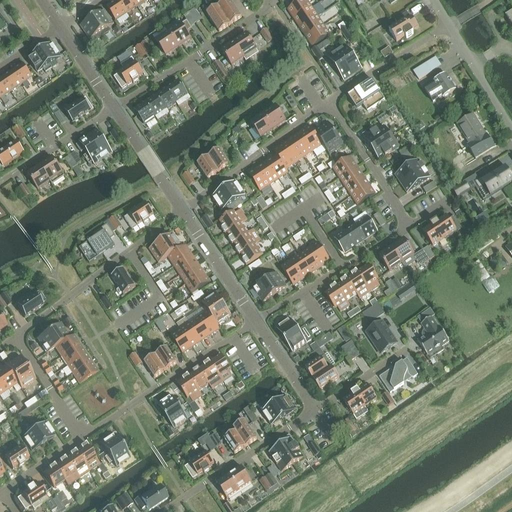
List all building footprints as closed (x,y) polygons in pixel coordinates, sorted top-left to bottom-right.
[(137,7),(132,0),(118,0),(118,1),(127,14),(137,7)] [(242,19),(229,0),(228,0),(218,7),(230,26),(242,19)] [(294,21),(312,8),(306,0),(304,0),(288,11),(294,21)] [(127,14),(118,1),(107,8),(116,21),(127,14)] [(398,4),(391,8),(395,15),(402,10),(398,4)] [(230,26),(218,7),(206,14),(216,29),(219,34),(230,26)] [(300,30),(318,17),(312,8),(294,21),(300,30)] [(194,10),(189,13),(196,24),(201,20),(194,10)] [(114,25),(104,11),(105,11),(104,11),(91,19),(101,34),(114,25)] [(189,13),(184,17),(187,21),(191,27),(196,24),(189,13)] [(306,38),(324,26),(318,17),(300,30),(306,38)] [(412,33),(419,28),(411,17),(389,32),(397,43),(405,37),(407,39),(414,35),(412,33)] [(101,34),(91,19),(79,28),(88,42),(101,34)] [(187,21),(168,34),(178,49),(191,41),(186,34),(192,29),(191,27),(187,21)] [(312,48),(330,36),(324,26),(306,38),(312,48)] [(122,31),(119,27),(114,30),(117,35),(122,31)] [(353,38),(346,28),(341,31),(348,42),(353,38)] [(273,40),(266,30),(261,34),(268,44),(273,40)] [(168,34),(156,42),(166,57),(178,49),(168,34)] [(257,51),(247,35),(234,44),(244,59),(246,62),(259,54),(257,51)] [(146,42),(141,46),(147,56),(153,53),(146,42)] [(62,58),(52,44),(40,52),(52,69),(50,66),(62,58)] [(244,59),(234,44),(222,52),(232,67),(244,59)] [(95,49),(92,45),(87,48),(90,53),(95,49)] [(141,46),(135,49),(142,60),(147,56),(141,46)] [(324,58),(317,47),(312,51),(319,61),(324,58)] [(362,71),(346,47),(337,53),(353,77),(362,71)] [(389,48),(381,54),(385,60),(393,54),(389,48)] [(52,69),(40,52),(28,60),(38,74),(43,70),(46,74),(52,69)] [(353,77),(337,53),(328,59),(344,83),(353,77)] [(144,76),(132,58),(121,66),(124,71),(114,78),(122,90),(132,83),(133,85),(139,81),(138,79),(144,76)] [(228,77),(218,62),(213,65),(223,81),(228,77)] [(419,81),(432,72),(427,64),(414,73),(419,81)] [(32,78),(23,65),(12,72),(21,86),(32,78)] [(21,86),(12,72),(1,79),(11,93),(21,86)] [(434,84),(424,90),(433,104),(442,98),(443,99),(456,91),(455,90),(456,87),(454,84),(451,84),(446,75),(433,83),(434,84)] [(44,84),(40,78),(35,82),(38,87),(44,84)] [(0,99),(11,93),(1,79),(0,79),(0,99)] [(385,101),(381,95),(381,94),(373,81),(348,98),(357,110),(363,106),(368,113),(385,101)] [(190,100),(178,82),(167,89),(177,104),(177,105),(179,108),(190,100)] [(177,104),(167,89),(157,96),(167,111),(177,105),(177,104)] [(167,111),(157,96),(146,103),(156,118),(156,119),(158,122),(169,114),(167,111)] [(298,106),(291,96),(285,100),(292,110),(298,106)] [(85,117),(94,110),(86,98),(65,112),(73,124),(80,120),(85,117)] [(156,118),(146,103),(135,110),(145,126),(156,119),(156,118)] [(199,108),(196,104),(190,107),(193,112),(199,108)] [(276,107),(263,116),(273,131),(286,123),(276,107)] [(394,108),(387,113),(389,117),(397,112),(394,108)] [(66,122),(60,112),(54,116),(61,126),(66,122)] [(387,113),(376,119),(377,120),(380,125),(390,118),(389,117),(387,113)] [(254,129),(249,132),(256,142),(261,139),(273,131),(263,116),(251,124),(254,129)] [(486,137),(473,116),(458,126),(471,147),(486,137)] [(324,122),(321,117),(316,121),(319,126),(324,122)] [(335,134),(328,123),(314,133),(321,143),(335,134)] [(26,137),(23,132),(19,127),(14,131),(21,141),(26,137)] [(322,146),(321,143),(314,133),(310,127),(300,134),(313,152),(322,146)] [(372,151),(391,138),(384,127),(377,131),(370,135),(370,136),(364,140),(372,151)] [(113,154),(97,130),(88,136),(104,160),(113,154)] [(123,141),(116,130),(110,134),(117,145),(123,141)] [(154,138),(151,133),(146,137),(149,141),(154,138)] [(313,152),(300,134),(292,140),(304,158),(313,152)] [(344,147),(335,134),(321,143),(322,146),(330,157),(330,156),(344,147)] [(104,160),(88,136),(79,142),(87,155),(84,158),(89,165),(92,163),(95,166),(104,160)] [(242,147),(235,137),(230,141),(237,151),(242,147)] [(392,154),(399,149),(391,138),(372,151),(379,162),(385,158),(386,158),(392,154)] [(304,158),(292,140),(283,146),(295,164),(304,158)] [(0,170),(0,171),(22,157),(18,151),(21,149),(17,143),(14,145),(0,153),(0,170)] [(295,164),(283,146),(273,152),(276,156),(288,174),(286,170),(295,164)] [(410,147),(399,153),(403,159),(413,152),(410,147)] [(230,166),(220,150),(208,158),(219,173),(230,166)] [(413,152),(403,159),(406,164),(417,157),(413,152)] [(75,153),(70,157),(77,167),(82,163),(75,153)] [(288,174),(276,156),(267,162),(279,180),(288,174)] [(70,157),(65,160),(72,170),(77,167),(70,157)] [(219,173),(208,158),(197,165),(208,181),(219,173)] [(339,180),(357,167),(351,158),(333,170),(339,180)] [(65,178),(53,159),(40,167),(53,186),(65,178)] [(401,185),(425,169),(419,160),(395,176),(401,185)] [(279,180),(267,162),(258,168),(270,186),(279,180)] [(337,167),(333,162),(328,166),(331,170),(337,167)] [(325,170),(322,166),(317,169),(320,174),(325,170)] [(53,186),(40,167),(28,176),(38,191),(50,183),(52,186),(53,186)] [(345,189),(363,176),(357,167),(339,180),(345,189)] [(493,172),(475,183),(479,190),(485,187),(491,196),(509,185),(509,186),(511,183),(511,179),(508,174),(507,175),(504,170),(506,169),(505,167),(494,174),(493,172)] [(270,186),(258,168),(248,174),(261,193),(270,186)] [(407,195),(431,178),(425,169),(401,185),(407,195)] [(195,184),(188,173),(183,177),(190,187),(195,184)] [(313,179),(310,174),(304,178),(307,182),(313,179)] [(351,197),(369,185),(363,176),(345,189),(351,197)] [(307,182),(304,178),(299,181),(302,186),(307,182)] [(323,183),(320,178),(315,181),(319,186),(323,183)] [(245,196),(236,182),(224,190),(237,209),(243,205),(240,200),(245,196)] [(427,195),(437,188),(434,183),(423,190),(427,195)] [(465,184),(454,191),(458,197),(469,190),(465,184)] [(31,196),(24,185),(19,189),(26,199),(31,196)] [(357,207),(376,195),(369,185),(351,197),(357,207)] [(296,194),(293,189),(287,193),(290,197),(296,194)] [(237,209),(224,190),(212,198),(221,212),(227,208),(230,213),(237,209)] [(333,197),(329,192),(324,195),(328,200),(333,197)] [(290,197),(287,193),(282,196),(285,201),(290,197)] [(336,202),(333,197),(328,200),(332,205),(336,202)] [(268,208),(265,203),(261,198),(256,201),(258,205),(263,211),(268,208)] [(258,205),(256,201),(255,199),(250,202),(254,208),(258,205)] [(273,204),(271,200),(265,203),(268,208),(273,204)] [(149,220),(154,217),(154,216),(146,204),(124,219),(132,231),(143,224),(144,225),(150,221),(149,220)] [(346,216),(342,211),(337,214),(341,220),(346,216)] [(242,224),(247,221),(241,212),(236,215),(235,213),(219,223),(223,228),(221,229),(225,235),(242,224)] [(336,218),(332,212),(328,215),(331,221),(336,218)] [(386,224),(379,213),(374,217),(381,227),(386,224)] [(377,233),(365,215),(354,222),(366,240),(377,233)] [(122,228),(115,217),(110,221),(116,231),(122,228)] [(214,227),(207,217),(202,220),(208,230),(214,227)] [(457,232),(447,217),(438,223),(437,221),(434,224),(445,240),(457,232)] [(265,224),(261,218),(257,221),(260,227),(265,224)] [(366,240),(354,222),(344,229),(356,247),(366,240)] [(232,245),(249,234),(242,224),(225,235),(227,234),(230,239),(229,240),(232,245)] [(269,229),(265,224),(260,227),(264,232),(269,229)] [(445,240),(434,224),(431,226),(432,227),(423,233),(433,248),(445,240)] [(115,247),(110,240),(115,237),(108,225),(93,234),(96,239),(83,247),(88,255),(84,257),(89,264),(115,247)] [(182,232),(178,227),(173,230),(177,235),(182,232)] [(356,247),(344,229),(333,237),(345,255),(356,247)] [(256,245),(261,242),(254,231),(249,234),(232,245),(232,246),(234,245),(237,249),(235,250),(239,256),(256,245)] [(307,236),(304,231),(299,235),(302,239),(307,236)] [(477,254),(500,238),(495,232),(473,247),(477,254)] [(183,248),(173,234),(161,242),(170,257),(183,248)] [(276,239),(272,234),(267,237),(271,243),(276,239)] [(302,239),(299,235),(293,238),(296,243),(302,239)] [(414,256),(404,241),(392,249),(402,264),(414,256)] [(170,257),(161,242),(149,250),(159,264),(158,264),(168,258),(170,257)] [(330,262),(318,244),(308,250),(321,268),(330,262)] [(246,267),(263,256),(256,245),(239,256),(241,255),(244,260),(242,261),(246,267)] [(174,268),(192,256),(186,246),(183,248),(170,257),(168,258),(174,268)] [(291,250),(288,246),(282,249),(285,254),(291,250)] [(428,247),(423,251),(430,261),(435,258),(428,247)] [(402,264),(392,249),(379,257),(390,272),(402,264)] [(280,254),(277,250),(271,253),(274,258),(280,254)] [(321,268),(308,250),(299,256),(312,274),(321,268)] [(423,251),(417,254),(424,265),(430,261),(423,251)] [(180,277),(198,264),(192,256),(174,268),(180,277)] [(312,274),(299,256),(290,262),(303,280),(312,274)] [(262,266),(259,261),(254,265),(257,269),(262,266)] [(479,261),(470,266),(482,284),(490,279),(479,261)] [(303,280),(290,262),(281,268),(293,286),(303,280)] [(186,285),(204,273),(198,264),(180,277),(186,285)] [(257,269),(254,265),(249,268),(252,273),(257,269)] [(378,281),(368,266),(357,273),(356,271),(371,293),(380,287),(377,282),(378,281)] [(136,288),(131,281),(128,276),(128,277),(124,270),(111,278),(124,296),(136,288)] [(371,293),(356,271),(351,275),(352,276),(347,280),(346,278),(357,295),(360,300),(371,293)] [(192,295),(210,283),(204,273),(186,285),(192,295)] [(287,288),(277,274),(277,273),(265,281),(275,296),(287,288)] [(275,296),(265,281),(263,278),(256,283),(258,286),(253,290),(263,304),(262,304),(263,304),(275,296)] [(357,295),(346,278),(340,282),(341,283),(337,287),(335,285),(346,302),(347,302),(357,295)] [(398,291),(391,281),(386,284),(389,290),(392,295),(398,291)] [(160,290),(164,287),(161,282),(156,285),(160,290)] [(395,294),(401,302),(415,292),(416,291),(411,283),(410,284),(395,294)] [(346,302),(335,285),(330,289),(331,290),(325,294),(336,309),(337,308),(341,313),(350,307),(347,302),(346,302)] [(392,295),(389,290),(384,294),(387,298),(392,295)] [(224,305),(216,293),(216,294),(202,303),(208,312),(210,315),(224,305)] [(5,294),(0,296),(0,297),(6,308),(12,304),(5,294)] [(36,311),(43,306),(35,294),(17,307),(25,319),(32,314),(36,311)] [(106,297),(100,301),(107,312),(113,308),(106,297)] [(373,308),(378,304),(375,300),(370,303),(373,308)] [(385,314),(378,304),(373,308),(362,315),(369,325),(385,314)] [(234,321),(224,305),(210,315),(220,330),(234,321)] [(183,315),(188,311),(185,307),(180,310),(183,315)] [(358,308),(353,311),(356,316),(361,313),(358,308)] [(350,320),(356,316),(353,311),(347,315),(350,320)] [(220,330),(210,315),(208,312),(198,319),(210,337),(220,330)] [(165,316),(160,319),(163,324),(168,320),(165,316)] [(72,323),(69,318),(63,322),(66,327),(72,323)] [(242,322),(239,318),(234,321),(237,326),(242,322)] [(167,330),(163,324),(160,319),(155,323),(161,333),(167,330)] [(210,337),(198,319),(189,325),(201,343),(210,337)] [(291,320),(277,329),(284,341),(299,331),(291,320)] [(397,345),(391,336),(390,337),(386,331),(387,330),(382,322),(367,333),(372,340),(376,338),(380,343),(376,346),(382,355),(388,351),(387,350),(390,348),(391,349),(397,345)] [(70,338),(61,324),(49,332),(58,346),(74,336),(70,338)] [(201,343),(189,325),(180,331),(192,349),(201,343)] [(444,335),(443,336),(436,326),(426,333),(429,339),(428,340),(427,344),(428,346),(422,349),(432,364),(440,359),(442,363),(448,358),(446,355),(454,350),(444,335)] [(299,331),(284,341),(293,353),(307,344),(313,339),(305,327),(302,329),(299,331)] [(192,349),(180,331),(171,337),(183,355),(192,349)] [(58,346),(49,332),(37,340),(46,354),(55,348),(58,346)] [(320,349),(332,341),(328,335),(325,337),(316,343),(320,349)] [(62,358),(80,346),(74,336),(58,346),(55,348),(62,358)] [(38,348),(35,344),(30,347),(33,352),(38,348)] [(358,350),(354,345),(344,352),(347,358),(358,350)] [(68,367),(86,355),(80,346),(62,358),(68,367)] [(177,364),(167,348),(155,356),(166,372),(177,364)] [(351,363),(361,355),(358,350),(347,358),(351,363)] [(142,364),(135,354),(130,358),(137,368),(142,364)] [(74,376),(92,364),(86,355),(68,367),(74,376)] [(166,372),(155,356),(144,363),(155,379),(166,372)] [(231,371),(221,356),(210,363),(224,383),(232,377),(229,372),(231,371)] [(28,369),(20,357),(19,357),(20,357),(6,366),(5,366),(6,366),(5,366),(14,378),(28,369)] [(328,370),(321,359),(305,369),(313,380),(332,368),(328,370)] [(404,383),(406,376),(414,379),(418,376),(407,360),(396,367),(393,376),(390,374),(388,372),(379,378),(390,394),(404,385),(404,383)] [(224,383),(210,363),(209,361),(203,365),(204,367),(199,370),(198,368),(213,390),(224,383)] [(43,370),(48,367),(44,362),(39,365),(43,370)] [(80,385),(98,373),(92,364),(74,376),(80,385)] [(18,385),(14,378),(5,366),(0,369),(0,378),(8,391),(18,385)] [(213,390),(198,368),(193,372),(194,374),(189,377),(188,375),(188,376),(202,397),(203,397),(199,392),(209,386),(212,391),(213,390)] [(320,392),(339,379),(332,368),(313,380),(320,392)] [(36,381),(28,369),(14,378),(18,385),(22,390),(36,381)] [(202,397),(188,376),(182,379),(183,381),(178,384),(188,400),(190,398),(193,403),(202,397)] [(0,396),(8,391),(0,378),(0,396)] [(55,388),(60,385),(56,380),(51,383),(55,388)] [(245,388),(242,383),(236,387),(239,391),(245,388)] [(377,401),(367,386),(359,392),(358,390),(355,393),(369,414),(369,413),(366,409),(377,401)] [(369,414),(355,393),(351,395),(352,396),(344,402),(357,421),(369,414)] [(394,404),(387,394),(382,397),(389,407),(394,404)] [(166,418),(184,406),(180,400),(176,402),(172,396),(158,406),(166,418)] [(295,411),(286,397),(280,400),(278,397),(271,401),(283,419),(295,411)] [(283,419),(271,401),(265,405),(267,409),(262,413),(271,427),(283,419)] [(188,420),(185,415),(188,412),(184,406),(166,418),(174,430),(188,420)] [(22,413),(25,417),(31,414),(28,409),(27,410),(22,413)] [(204,415),(200,411),(195,414),(198,419),(204,415)] [(258,421),(251,411),(246,414),(253,425),(258,421)] [(22,413),(17,416),(20,421),(25,417),(22,413)] [(356,431),(349,420),(343,424),(350,434),(356,431)] [(257,440),(244,421),(233,429),(236,432),(246,448),(257,440)] [(55,437),(46,423),(40,426),(38,423),(32,427),(43,445),(55,437)] [(43,445),(32,427),(25,431),(28,435),(22,439),(32,453),(43,445)] [(171,430),(166,434),(169,439),(174,435),(171,430)] [(246,448),(236,432),(224,440),(235,455),(246,448)] [(122,447),(114,435),(100,444),(108,456),(104,458),(105,459),(122,447)] [(222,445),(215,435),(210,438),(216,449),(222,445)] [(300,451),(296,445),(295,445),(289,436),(281,441),(283,444),(280,446),(293,465),(304,458),(300,451)] [(216,449),(210,438),(204,442),(211,452),(216,449)] [(321,454),(314,443),(309,447),(316,457),(321,454)] [(100,466),(85,444),(80,448),(81,449),(76,452),(89,473),(100,466)] [(293,465),(280,446),(269,454),(273,460),(277,466),(282,473),(293,465)] [(130,459),(122,447),(105,459),(109,465),(112,463),(116,468),(130,459)] [(29,460),(21,448),(4,459),(12,471),(17,467),(18,469),(24,465),(23,463),(29,460)] [(89,473),(76,452),(76,453),(75,451),(69,455),(70,456),(65,459),(79,480),(89,473)] [(209,469),(214,466),(206,453),(185,468),(193,480),(203,473),(204,474),(210,471),(209,469)] [(79,480),(65,459),(65,460),(64,458),(59,462),(60,463),(55,466),(65,482),(69,487),(79,480)] [(65,482),(55,466),(54,465),(48,469),(49,470),(44,474),(54,489),(65,482)] [(252,484),(242,468),(230,476),(241,493),(252,486),(251,484),(252,484)] [(107,473),(102,476),(105,481),(111,477),(107,473)] [(277,485),(271,475),(265,478),(272,489),(277,485)] [(241,493),(230,476),(217,485),(218,485),(227,499),(227,500),(229,499),(230,501),(241,493)] [(272,489),(265,478),(260,482),(267,492),(272,489)] [(40,501),(47,497),(38,485),(33,488),(32,487),(26,491),(27,492),(17,499),(25,511),(31,507),(34,511),(43,505),(40,501)] [(167,500),(159,488),(141,500),(139,498),(134,501),(141,511),(146,507),(149,511),(167,500)] [(133,505),(126,494),(120,498),(127,508),(133,505)] [(64,508),(61,504),(57,498),(52,501),(59,511),(64,508)] [(127,508),(120,498),(115,501),(122,511),(127,508)]
